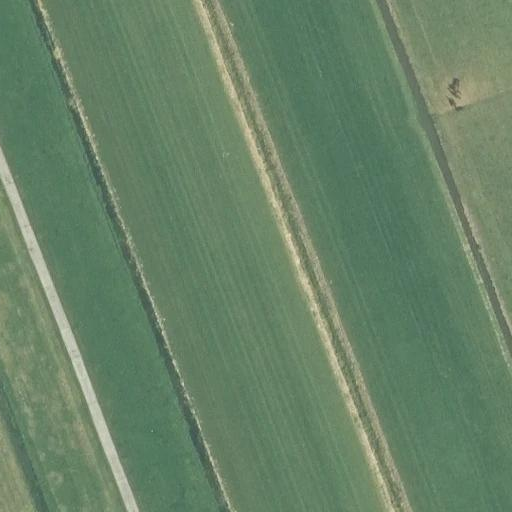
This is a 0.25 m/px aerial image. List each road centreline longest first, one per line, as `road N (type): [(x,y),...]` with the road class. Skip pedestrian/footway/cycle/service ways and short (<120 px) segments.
road 1 (track): [(306,511),(115,0)]
road 2 (track): [(129,511),(0,175)]
